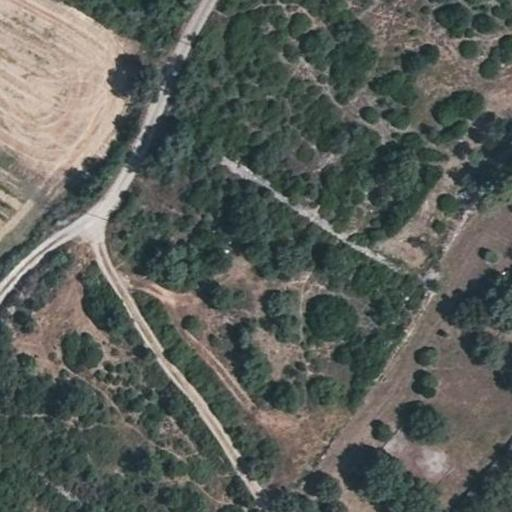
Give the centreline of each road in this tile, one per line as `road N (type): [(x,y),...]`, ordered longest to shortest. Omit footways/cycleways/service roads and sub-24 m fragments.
road 1 (track): [(274,511),(141,323),(101,252),(97,220)]
road 2 (track): [(97,220),(211,0)]
road 3 (track): [(0,291),(97,220)]
